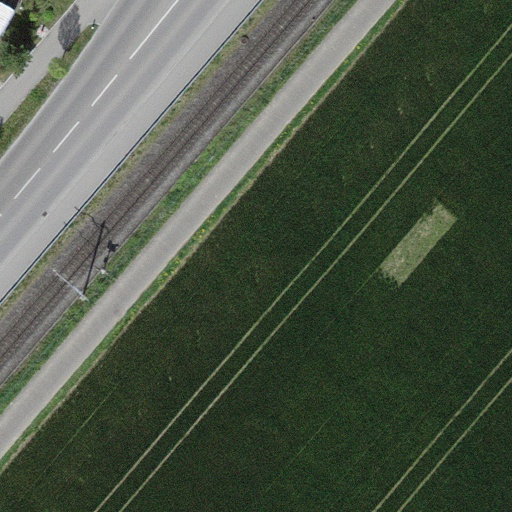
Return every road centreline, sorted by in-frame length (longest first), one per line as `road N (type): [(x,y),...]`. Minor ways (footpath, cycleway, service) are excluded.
road 1 (track): [(0,439),(377,0)]
road 2 (primary): [(177,0),(0,216)]
